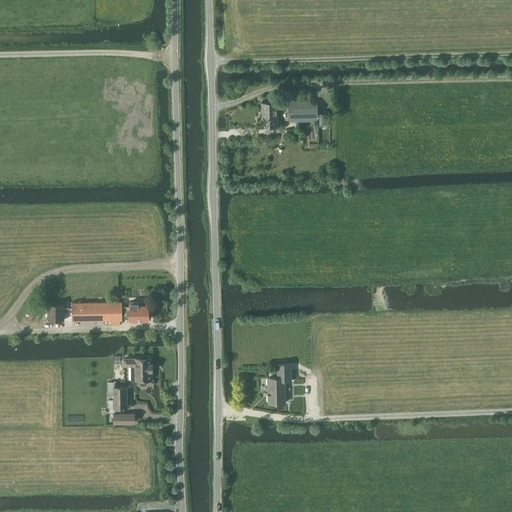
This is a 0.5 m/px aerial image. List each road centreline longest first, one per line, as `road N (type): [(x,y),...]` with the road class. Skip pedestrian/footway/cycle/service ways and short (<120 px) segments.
road 1 (tertiary): [(218,511),(209,0)]
road 2 (unclassified): [(182,511),(173,0)]
road 3 (track): [(511,411),(305,419),(219,408)]
